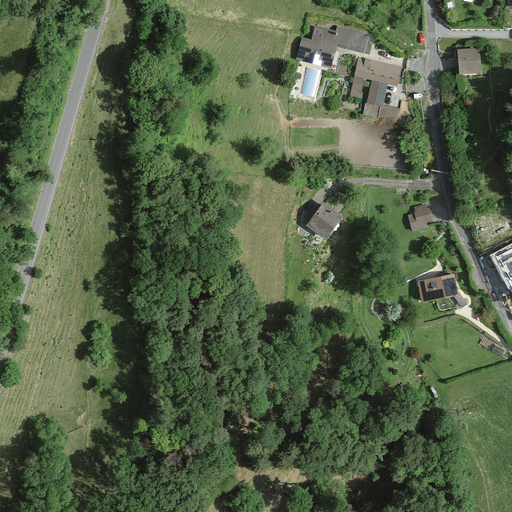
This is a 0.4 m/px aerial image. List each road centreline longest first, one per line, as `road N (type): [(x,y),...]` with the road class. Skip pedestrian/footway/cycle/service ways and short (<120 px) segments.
road 1 (residential): [(159,511),(186,392),(186,348),(152,135),(158,0)]
road 2 (tertiary): [(103,0),(0,361)]
road 3 (unclassified): [(511,328),(441,187),(427,0)]
